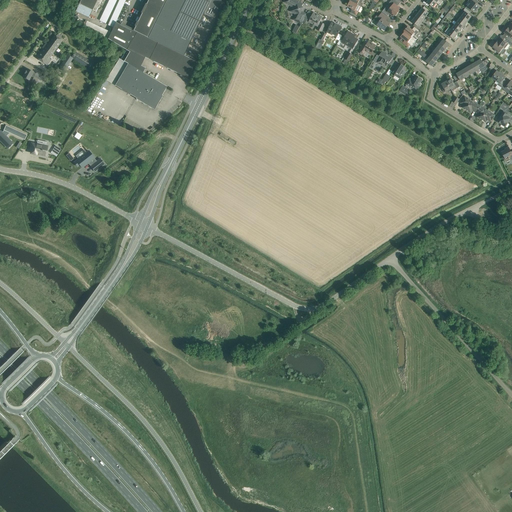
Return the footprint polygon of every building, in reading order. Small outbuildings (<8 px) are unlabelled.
[(96,2),(97,0),(80,0),(79,4),(92,10),(96,2)] [(147,0),(146,4),(145,4),(140,13),(141,13),(137,21),(136,21),(134,26),(135,26),(133,31),(131,30),(132,29),(121,23),(120,24),(116,22),(108,39),(126,50),(136,32),(147,37),(165,0),(147,0)] [(221,0),(184,0),(167,35),(188,45),(197,27),(206,32),(221,0)] [(304,7),(302,6),(303,4),(295,0),(285,0),(284,3),(292,7),(290,12),(296,15),(293,20),(301,24),(307,14),(306,14),(301,11),(304,7)] [(361,6),(349,0),(350,1),(347,6),(352,9),(350,12),(356,15),(361,6)] [(391,1),(387,5),(390,8),(398,13),(400,11),(399,10),(400,8),(397,6),(399,4),(394,0),(392,0),(391,1)] [(477,1),(476,0),(469,0),(468,2),(470,4),(468,6),(468,5),(465,8),(470,12),(472,10),(475,12),(480,7),(476,3),(477,1)] [(386,7),(382,12),(384,13),(388,16),(389,14),(393,17),(395,15),(396,16),(398,13),(390,8),(387,5),(386,7)] [(419,12),(425,18),(429,13),(422,8),(419,12)] [(322,17),(313,12),(308,22),(318,27),(317,30),(321,32),(325,24),(321,22),(322,21),(321,21),(322,17)] [(415,17),(422,22),(425,18),(419,12),(415,17)] [(471,17),(465,12),(461,16),(468,21),(471,17)] [(386,21),(388,18),(382,13),(377,19),(380,21),(378,23),(378,24),(377,26),(384,30),(385,29),(389,24),(386,21)] [(458,21),(464,26),(468,21),(461,16),(458,21)] [(98,31),(102,19),(97,17),(92,29),(98,31)] [(415,17),(412,22),(418,27),(422,22),(415,17)] [(454,25),(461,30),(464,26),(458,21),(454,25)] [(336,25),(332,23),(327,32),(332,35),(332,34),(337,36),(342,27),(337,24),(336,25)] [(451,29),(451,30),(457,35),(461,30),(454,25),(451,29)] [(404,32),(416,41),(418,38),(415,36),(419,31),(414,27),(412,30),(408,26),(404,31),(404,32)] [(451,30),(447,34),(453,39),(457,35),(451,30)] [(180,75),(180,76),(189,80),(198,62),(147,37),(136,32),(126,50),(129,52),(124,61),(128,64),(143,73),(145,68),(141,66),(145,58),(180,75)] [(339,46),(344,49),(346,45),(352,49),(358,40),(354,37),(355,36),(348,32),(344,39),(342,41),(339,46)] [(408,48),(410,45),(412,46),(416,41),(404,32),(400,37),(405,40),(403,43),(408,48)] [(324,41),(323,40),(326,34),(323,33),(316,47),(320,49),(324,41)] [(46,47),(53,52),(62,41),(54,35),(46,47)] [(510,46),(511,43),(507,39),(505,41),(499,37),(495,42),(504,49),(508,44),(510,46)] [(440,44),(446,48),(450,44),(444,39),(440,44)] [(366,52),(371,55),(375,47),(374,47),(375,45),(369,41),(366,46),(363,44),(358,53),(363,56),(366,52)] [(504,49),(495,42),(493,44),(494,45),(493,47),(495,49),(494,50),(499,54),(500,53),(501,54),(502,54),(503,54),(504,53),(506,50),(504,49)] [(436,48),(443,53),(446,48),(440,44),(436,48)] [(49,59),(53,52),(46,47),(37,58),(44,63),(48,58),(49,59)] [(433,53),(439,57),(443,53),(436,48),(433,53)] [(389,62),(390,62),(393,58),(389,55),(390,55),(388,54),(386,53),(382,51),(380,55),(378,54),(378,55),(377,54),(373,61),(376,63),(377,62),(385,68),(389,62)] [(420,53),(420,54),(425,58),(426,58),(428,59),(426,62),(427,63),(432,66),(435,62),(429,57),(422,51),(421,53),(420,53)] [(94,64),(75,52),(71,57),(73,58),(72,59),(90,71),(94,64)] [(348,53),(345,59),(349,61),(353,55),(348,53)] [(429,57),(435,62),(439,57),(433,53),(429,57)] [(73,58),(71,57),(67,55),(63,61),(64,62),(60,68),(65,71),(72,59),(73,58)] [(136,98),(136,99),(154,110),(163,96),(162,95),(167,87),(143,73),(128,64),(124,61),(119,58),(106,80),(115,85),(115,86),(136,98)] [(481,59),(476,62),(480,69),(482,73),(487,70),(485,66),(481,59)] [(471,65),(475,72),(480,69),(476,62),(471,65)] [(402,75),(403,76),(406,72),(404,71),(406,68),(401,65),(400,66),(399,65),(392,74),(399,79),(402,75)] [(466,68),(470,75),(475,72),(471,65),(466,68)] [(461,71),(465,78),(470,75),(466,68),(461,71)] [(31,82),(42,88),(49,77),(45,74),(43,77),(36,73),(36,74),(33,72),(27,69),(23,77),(28,80),(31,76),(33,77),(31,82)] [(496,81),(501,74),(497,70),(491,78),(496,81)] [(461,71),(456,74),(460,81),(465,78),(461,71)] [(390,76),(386,74),(379,85),(382,87),(385,81),(386,81),(385,82),(386,82),(390,76)] [(506,77),(501,74),(496,81),(499,83),(497,85),(502,88),(503,86),(501,84),(506,77)] [(412,89),(413,87),(417,89),(421,84),(420,83),(422,79),(416,76),(413,81),(410,79),(406,85),(412,89)] [(450,90),(451,89),(452,91),(460,87),(457,82),(454,83),(451,78),(447,81),(446,79),(444,80),(450,90)] [(450,90),(444,80),(440,83),(441,84),(440,85),(444,93),(446,92),(450,90)] [(403,86),(397,95),(398,95),(401,92),(405,95),(409,89),(403,86)] [(33,99),(38,90),(34,87),(29,96),(33,99)] [(462,108),(466,110),(472,101),(465,96),(460,103),(461,103),(461,102),(464,103),(464,105),(462,108)] [(480,106),(472,101),(466,110),(471,113),(472,110),(474,110),(476,111),(480,106)] [(480,106),(476,111),(479,113),(479,114),(477,117),(482,120),(487,110),(480,106)] [(500,117),(498,121),(502,124),(502,125),(504,126),(506,125),(507,123),(509,119),(509,118),(509,117),(511,116),(511,115),(510,111),(508,108),(508,109),(505,110),(504,112),(503,111),(502,113),(502,114),(500,117)] [(495,115),(487,110),(482,120),(486,122),(488,120),(489,119),(491,121),(490,122),(491,122),(495,115)] [(0,132),(0,140),(5,145),(9,141),(6,137),(9,133),(25,140),(27,135),(6,125),(3,130),(4,130),(1,133),(0,132)] [(31,143),(29,151),(31,151),(31,153),(36,154),(36,153),(39,154),(39,155),(45,156),(47,146),(31,143)] [(189,152),(194,156),(199,149),(193,146),(189,152)] [(505,162),(510,159),(511,161),(511,160),(511,151),(511,152),(509,147),(505,149),(505,150),(501,152),(504,157),(503,157),(505,162)] [(78,159),(74,163),(77,167),(80,165),(82,168),(89,163),(91,166),(95,172),(104,164),(100,159),(97,161),(94,158),(89,151),(86,153),(78,159)]
